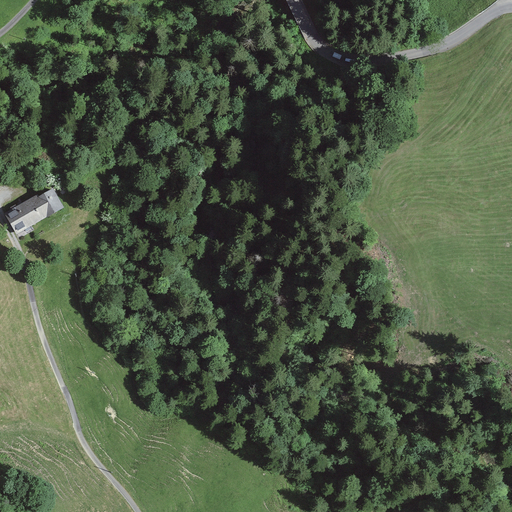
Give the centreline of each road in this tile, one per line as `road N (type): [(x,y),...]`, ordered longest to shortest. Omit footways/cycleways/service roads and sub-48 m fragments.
road 1 (unclassified): [(0,217),(20,253),(84,445),(136,511)]
road 2 (unclassified): [(294,0),(322,49),(359,62),(428,50),(511,5)]
